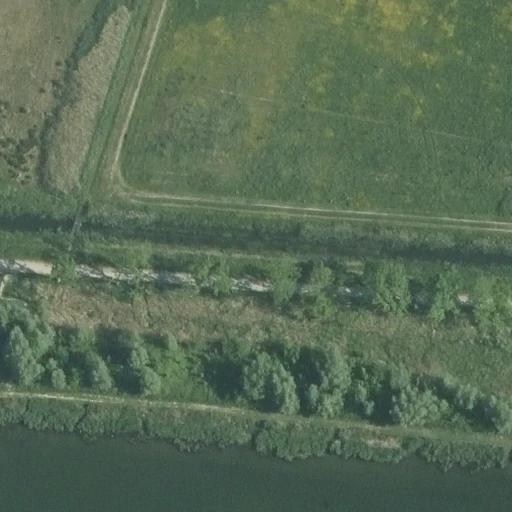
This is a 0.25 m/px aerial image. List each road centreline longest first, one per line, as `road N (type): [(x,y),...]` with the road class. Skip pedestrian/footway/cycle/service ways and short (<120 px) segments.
road 1 (track): [(160,0),(104,175),(118,198),(511,229)]
road 2 (track): [(511,305),(0,266)]
